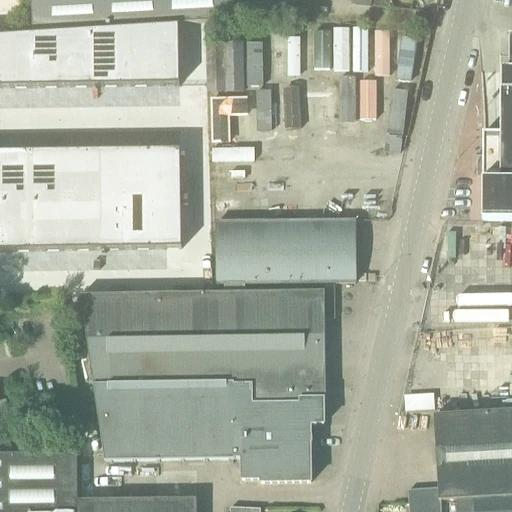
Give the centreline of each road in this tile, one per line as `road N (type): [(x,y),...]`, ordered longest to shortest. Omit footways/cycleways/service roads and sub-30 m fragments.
road 1 (residential): [(0,123),(196,123),(197,281),(0,283)]
road 2 (unclassified): [(350,511),(466,0)]
